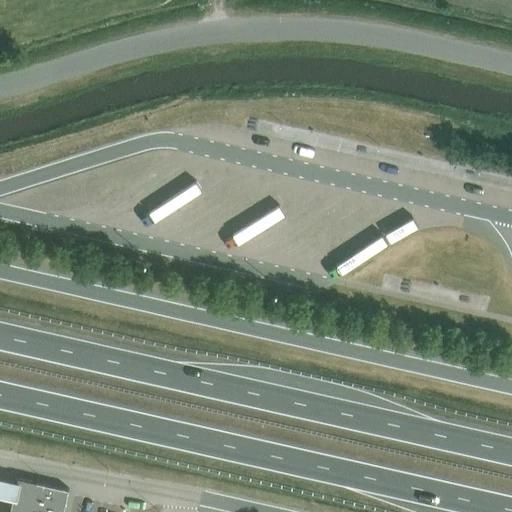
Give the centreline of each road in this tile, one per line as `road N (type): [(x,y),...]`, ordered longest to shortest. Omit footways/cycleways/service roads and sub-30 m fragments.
road 1 (trunk): [(0,395),(511,510)]
road 2 (trunk): [(511,451),(0,336)]
road 3 (tertiary): [(511,65),(318,30),(219,32),(0,90)]
